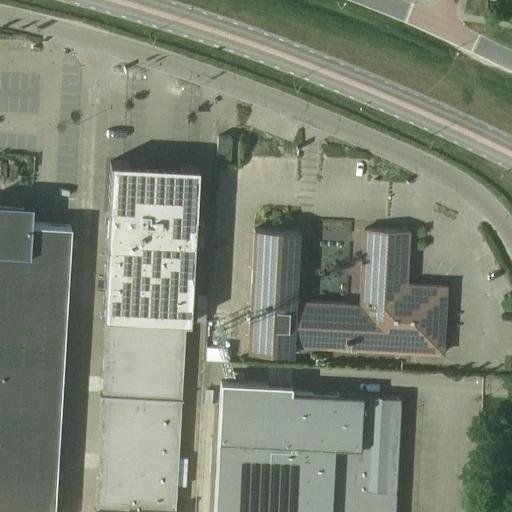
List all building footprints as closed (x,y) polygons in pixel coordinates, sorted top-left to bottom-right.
[(229,157),(230,136),(217,136),(216,156),(229,157)] [(100,296),(188,300),(192,216),(192,217),(195,168),(108,163),(102,257),(100,296)] [(50,511),(68,227),(28,224),(29,205),(0,202),(0,511),(50,511)] [(442,352),(445,285),(406,284),(409,230),(364,228),(360,302),(295,299),(297,229),(252,227),(249,313),(246,312),(246,320),(249,320),(247,350),(292,352),(292,345),(442,352)] [(172,511),(184,323),(186,323),(188,300),(100,296),(99,318),(101,318),(101,319),(102,319),(91,511),(172,511)] [(226,347),(206,346),(205,358),(225,359),(226,347)] [(213,511),(393,511),(395,491),(400,397),(290,391),(290,385),(219,381),(217,425),(218,425),(217,434),(213,511)]
